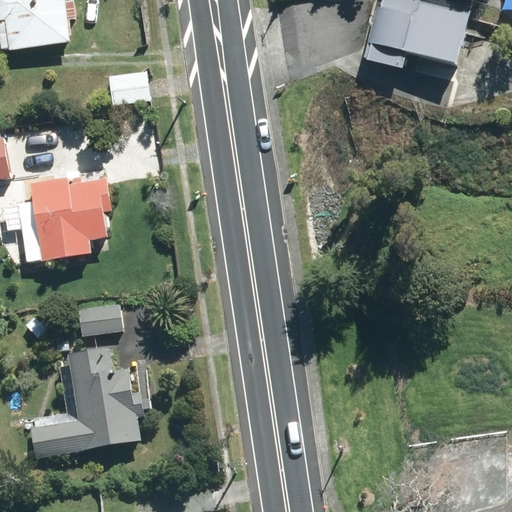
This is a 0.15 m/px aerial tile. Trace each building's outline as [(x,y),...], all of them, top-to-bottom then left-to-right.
[(0,0),(0,28),(2,28),(5,56),(14,55),(14,58),(75,50),(72,27),(81,26),(79,7),(71,9),(69,0),(0,0)] [(373,50),(370,64),(374,65),(373,69),(407,78),(408,78),(412,64),(413,60),(464,74),(477,24),(423,9),(426,1),(422,0),(388,0),(385,16),(379,14),(370,49),(373,50)] [(151,77),(114,82),(117,111),(154,106),(151,77)] [(10,142),(0,143),(0,190),(15,189),(10,142)] [(37,210),(22,212),(31,268),(45,266),(46,270),(96,261),(94,249),(112,246),(108,221),(116,219),(111,187),(72,193),(71,185),(36,191),(34,192),(37,210)] [(488,285),(488,298),(499,299),(500,285),(488,285)] [(122,310),(82,316),(85,343),(95,341),(97,355),(119,352),(117,338),(126,337),(122,310)] [(61,333),(46,316),(29,331),(44,348),(61,333)] [(59,344),(60,356),(72,355),(72,343),(59,344)] [(82,427),(34,435),(38,465),(145,448),(141,423),(148,422),(144,400),(136,401),(133,376),(118,378),(114,355),(72,362),(73,370),(82,427)]
